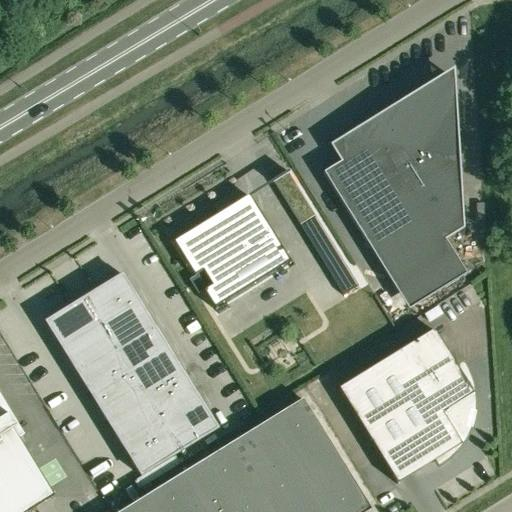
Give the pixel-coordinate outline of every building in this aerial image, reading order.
[(453,138),(449,76),(383,117),(381,114),(329,146),(340,163),(322,173),(365,243),(407,311),(465,275),(444,241),(463,230),(457,137),(453,138)] [(178,251),(189,268),(188,268),(194,277),(202,272),(211,286),(203,291),(215,311),(217,309),(216,308),(287,264),(288,265),(290,264),(266,225),(248,196),(223,212),(220,207),(215,210),(218,214),(186,234),(173,242),(178,251)] [(345,267),(330,276),(342,295),(357,286),(345,267)] [(122,275),(44,323),(58,345),(140,476),(216,429),(135,297),(122,275)] [(468,435),(470,431),(471,428),(472,425),(473,422),(474,419),(475,415),(475,412),(475,410),(475,406),(475,400),(475,398),(475,394),(474,390),(473,388),(473,385),(471,381),(469,376),(467,371),(464,367),(462,363),(456,367),(433,330),(337,390),(397,485),(410,477),(433,463),(437,469),(440,467),(445,464),(449,461),(453,457),(456,454),(460,450),(463,445),(466,441),(467,438),(468,435)] [(368,511),(371,511),(302,400),(121,511),(368,511)] [(7,415),(6,416),(0,405),(0,511),(29,511),(53,497),(11,429),(14,427),(7,415)]
